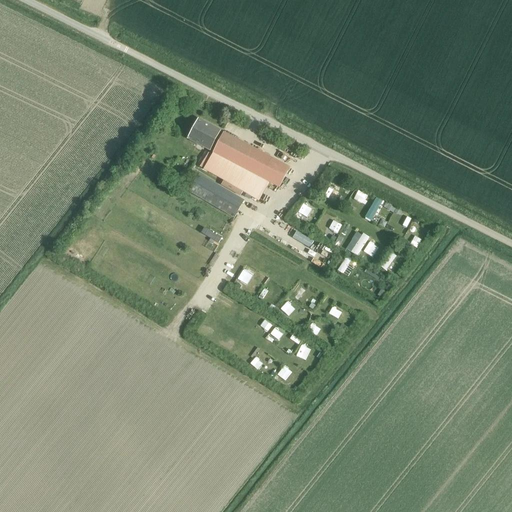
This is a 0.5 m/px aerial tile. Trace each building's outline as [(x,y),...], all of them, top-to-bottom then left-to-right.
[(197,120),(187,140),(209,152),(220,132),(197,120)] [(213,154),(204,170),(228,184),(233,187),(231,189),(245,197),(246,195),(258,201),(268,182),(280,188),(289,168),(223,133),(212,154),(213,154)] [(196,166),(203,170),(210,156),(204,152),(196,166)] [(200,176),(190,193),(233,219),(243,201),(239,198),(240,196),(221,184),(220,187),(200,176)] [(357,191),(367,196),(371,188),(361,183),(357,191)] [(377,217),(389,198),(379,192),(368,211),(377,217)] [(314,213),(317,202),(308,200),(305,211),(314,213)] [(406,209),(401,219),(411,224),(416,214),(406,209)] [(335,227),(343,229),(346,220),(338,218),(335,227)] [(415,227),(410,236),(419,242),(425,233),(415,227)] [(361,250),(371,235),(361,229),(352,244),(361,250)] [(371,235),(366,246),(375,251),(381,240),(371,235)] [(350,251),(342,267),(349,270),(356,253),(350,251)] [(247,263),(242,276),(253,280),(258,268),(247,263)] [(266,290),(274,294),(279,285),(270,281),(266,290)] [(303,297),(309,288),(303,284),(297,292),(303,297)] [(332,311),(341,315),(346,305),(337,300),(332,311)] [(196,307),(190,317),(194,319),(200,309),(196,307)] [(322,318),(320,323),(328,327),(330,322),(322,318)] [(272,331),(282,337),(287,327),(278,322),(272,331)] [(230,343),(235,336),(231,333),(226,339),(230,343)] [(264,365),(267,358),(257,353),(254,361),(264,365)] [(291,376),(296,366),(287,361),(281,371),(291,376)]
